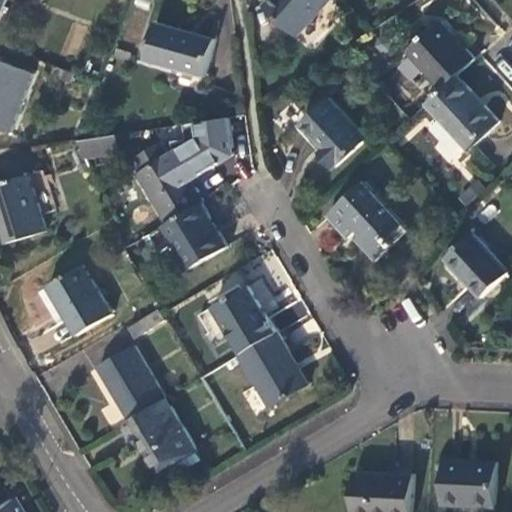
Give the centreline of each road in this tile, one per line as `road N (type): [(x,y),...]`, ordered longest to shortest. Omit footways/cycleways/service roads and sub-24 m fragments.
road 1 (residential): [(394,394),(198,511)]
road 2 (residential): [(354,343),(262,197)]
road 3 (residential): [(86,511),(43,459),(0,377)]
